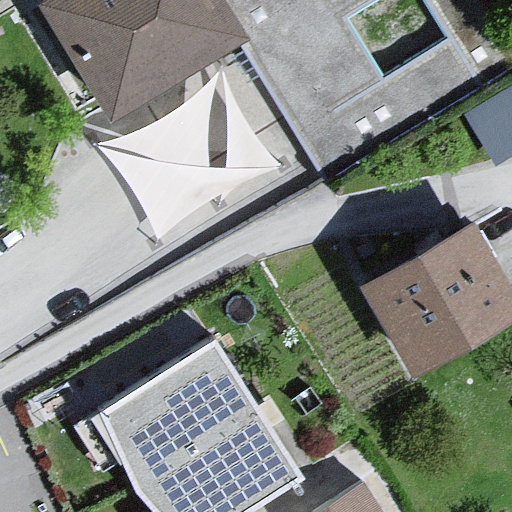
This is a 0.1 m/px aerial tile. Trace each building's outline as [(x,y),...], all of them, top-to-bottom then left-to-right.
[(219,0),(38,0),(103,109),(238,30),(219,0)] [(511,34),(491,0),(219,0),(238,30),(324,176),(511,65),(511,34)] [(511,80),(463,109),(492,159),(511,146),(511,80)] [(511,287),(467,209),(354,273),(406,363),(511,302),(511,287)] [(206,328),(94,402),(126,482),(157,511),(231,511),(297,469),(206,328)] [(381,511),(358,475),(298,511),(381,511)]
